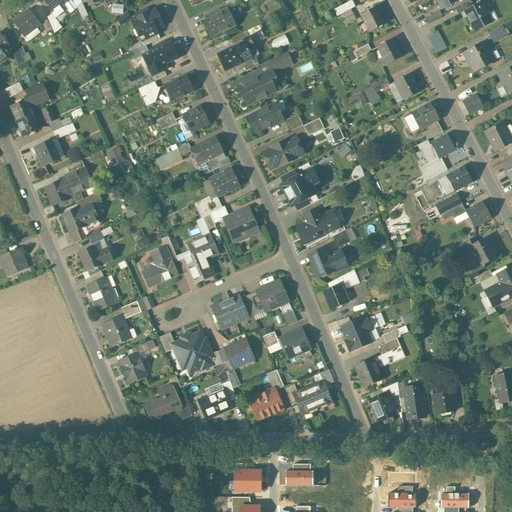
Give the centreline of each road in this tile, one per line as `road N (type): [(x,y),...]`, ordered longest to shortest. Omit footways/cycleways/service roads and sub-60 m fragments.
road 1 (residential): [(171,0),(259,187),(363,441)]
road 2 (residential): [(272,441),(130,435),(0,132)]
road 3 (residential): [(393,0),(511,226)]
road 4 (track): [(182,464),(80,465),(0,496)]
road 5 (residential): [(511,424),(428,441),(363,441)]
